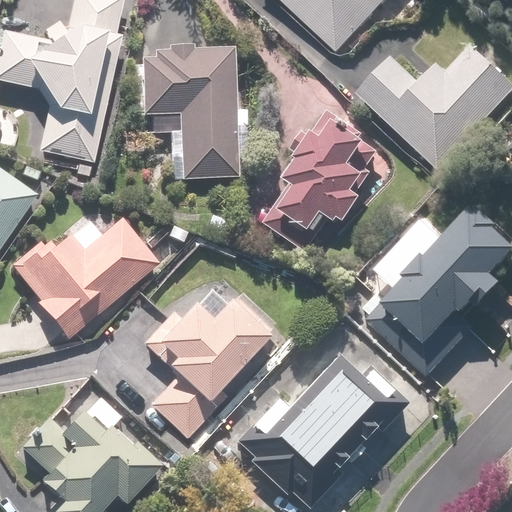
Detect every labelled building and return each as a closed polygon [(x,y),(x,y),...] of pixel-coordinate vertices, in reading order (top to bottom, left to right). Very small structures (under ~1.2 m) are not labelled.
[(93,166),(119,1),(116,0),(71,0),(64,32),(52,27),(32,42),(0,37),(0,87),(33,92),(42,105),(34,157),(93,166)] [(273,0),(333,53),(380,0),(273,0)] [(386,61),(352,97),(435,174),(511,92),(466,50),(442,76),(433,67),(414,87),(386,61)] [(228,182),(223,55),(186,57),(186,53),(159,54),(159,59),(143,60),(144,67),(133,67),(135,119),(176,117),(178,183),(228,182)] [(284,190),(260,226),(303,255),(313,240),(309,237),(318,224),(326,230),(331,223),(337,228),(354,202),(346,196),(356,181),(343,173),(358,150),(343,140),(349,130),(323,113),(309,134),(303,130),(285,156),(288,159),(273,182),(284,190)] [(0,248),(34,197),(0,175),(0,248)] [(507,257),(462,214),(415,265),(412,262),(394,282),(398,286),(383,303),(376,296),(355,318),(422,381),(467,332),(458,324),(491,288),(484,281),(507,257)] [(62,345),(153,266),(112,219),(95,233),(85,222),(63,241),(57,234),(8,276),(32,304),(29,307),(62,345)] [(182,302),(169,315),(137,346),(161,370),(157,374),(167,384),(146,406),(179,440),(222,398),(214,390),(275,329),(225,278),(191,312),(182,302)] [(298,511),(299,511),(399,403),(361,368),(348,382),(327,363),(278,416),(268,407),(230,449),(298,511)] [(95,439),(74,415),(47,439),(63,457),(27,489),(47,510),(44,511),(99,511),(107,506),(112,511),(154,475),(130,447),(119,457),(100,435),(95,439)]
